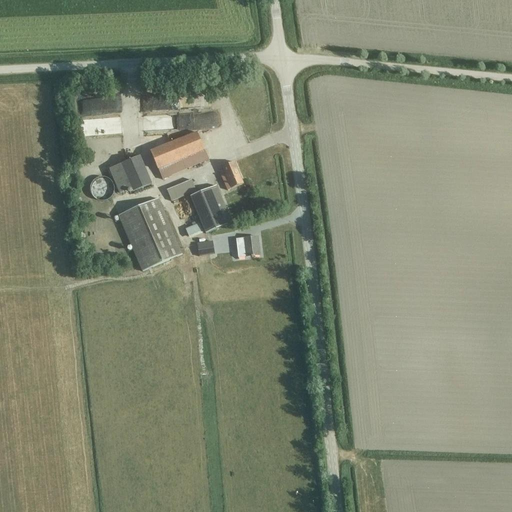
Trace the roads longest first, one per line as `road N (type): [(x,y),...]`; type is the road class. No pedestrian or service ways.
road 1 (unclassified): [(337,511),(282,57)]
road 2 (unclassified): [(0,70),(282,57)]
road 3 (unclassified): [(282,57),(511,78)]
